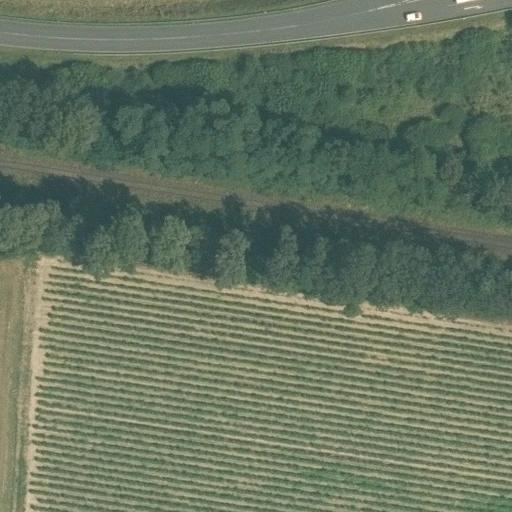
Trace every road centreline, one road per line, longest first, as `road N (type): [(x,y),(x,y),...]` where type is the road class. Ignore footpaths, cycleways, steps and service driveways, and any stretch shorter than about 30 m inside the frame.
road 1 (track): [(0,242),(474,319)]
road 2 (tertiary): [(321,24),(112,41),(0,34)]
road 3 (tertiary): [(321,24),(481,0)]
